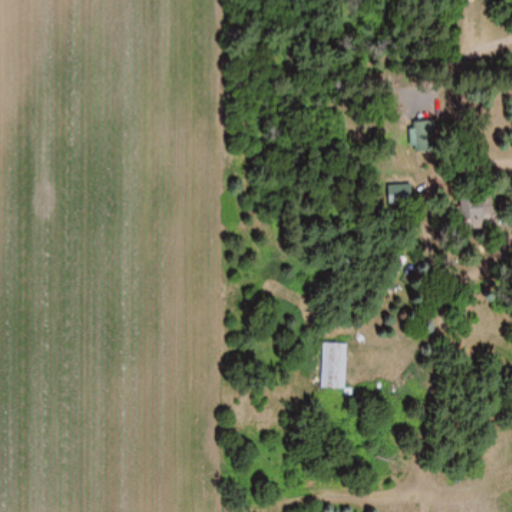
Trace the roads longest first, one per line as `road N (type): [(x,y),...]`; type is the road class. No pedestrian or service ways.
road 1 (residential): [(423,466),(446,297),(511,240)]
road 2 (residential): [(511,159),(479,154),(436,183),(424,240),(465,284)]
